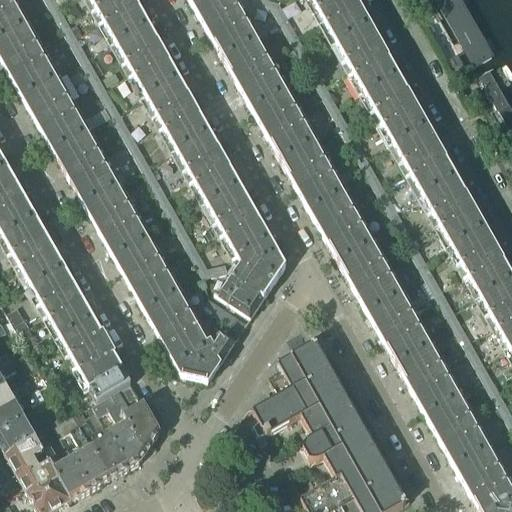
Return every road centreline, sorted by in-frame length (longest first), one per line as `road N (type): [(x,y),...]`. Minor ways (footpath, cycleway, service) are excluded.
road 1 (residential): [(0,115),(195,455)]
road 2 (residential): [(156,0),(308,263),(310,281)]
road 3 (residential): [(310,281),(321,288),(443,511)]
road 4 (residential): [(379,0),(511,232)]
road 5 (residential): [(310,281),(195,455)]
